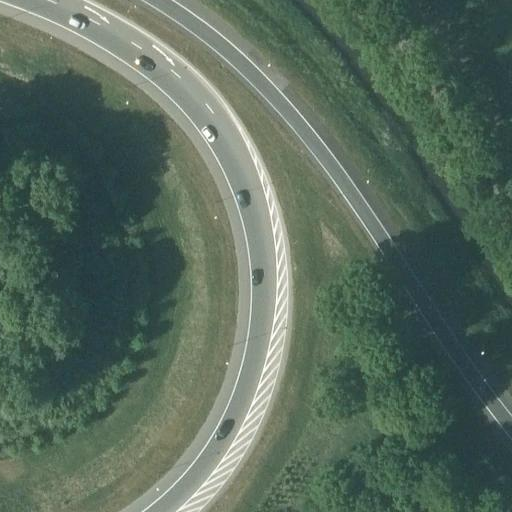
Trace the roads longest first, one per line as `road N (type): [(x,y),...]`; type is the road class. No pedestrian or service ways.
road 1 (motorway): [(17,0),(100,37),(168,81),(206,124),(245,198),(260,279),(246,385),(222,443),(160,511)]
road 2 (motorway): [(511,423),(274,97),(220,45),(155,0)]
road 3 (unclassified): [(511,208),(422,67),(368,0)]
